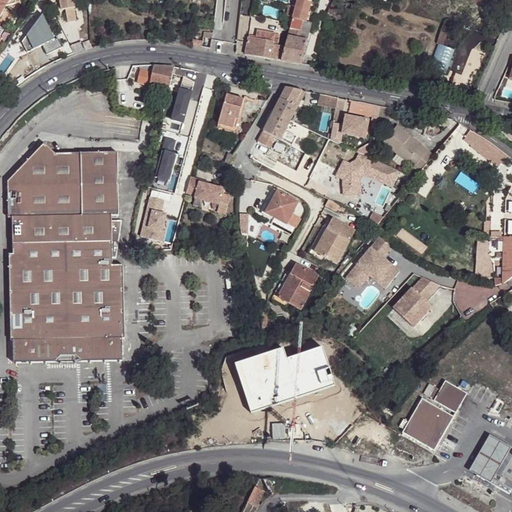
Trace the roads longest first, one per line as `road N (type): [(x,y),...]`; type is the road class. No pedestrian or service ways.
road 1 (primary): [(64,511),(163,469),(252,458),(340,471),(432,511)]
road 2 (unclassified): [(283,75),(167,54),(107,54),(52,77),(0,121)]
road 3 (unclassified): [(461,108),(283,75)]
